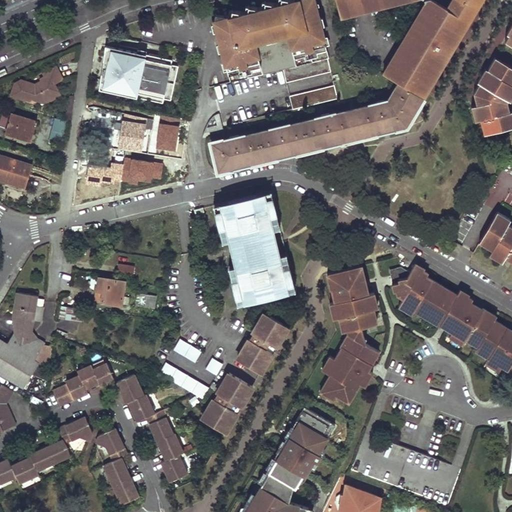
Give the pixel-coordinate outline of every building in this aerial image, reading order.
[(214,21),(230,82),(283,69),(328,58),(329,57),(314,0),(280,0),(280,3),(265,1),(263,8),(248,6),(247,12),(232,10),(231,16),(215,14),(214,21)] [(335,0),(341,19),(413,0),(423,0),(424,2),(381,73),(398,82),(424,97),(446,59),(444,58),(451,46),(453,47),(481,0),(335,0)] [(107,45),(98,88),(161,104),(170,60),(107,45)] [(511,122),(511,118),(511,117),(511,110),(509,112),(507,102),(508,100),(510,101),(511,97),(511,94),(509,92),(511,87),(511,67),(495,57),(488,70),(486,69),(478,82),(480,83),(474,93),(477,105),(471,106),(473,113),(478,111),(480,119),(484,134),(511,126),(511,122)] [(328,58),(283,69),(286,83),(331,72),(328,58)] [(32,99),(38,101),(43,103),(59,94),(54,84),(63,79),(56,67),(43,73),(45,76),(40,79),(42,81),(35,84),(22,80),(15,83),(11,96),(31,102),(32,99)] [(410,119),(424,97),(398,82),(387,99),(211,142),(218,171),(352,139),(352,136),(365,133),(365,136),(406,126),(405,121),(407,117),(410,119)] [(289,96),(293,109),(337,99),(334,85),(289,96)] [(0,126),(7,128),(6,133),(14,136),(15,132),(31,137),(36,121),(11,114),(4,111),(0,124),(0,126)] [(64,120),(42,116),(37,138),(60,143),(64,120)] [(145,124),(123,120),(119,146),(141,150),(145,124)] [(164,127),(155,126),(154,133),(181,136),(182,130),(177,129),(177,123),(165,122),(164,127)] [(15,132),(14,136),(30,140),(31,137),(15,132)] [(161,182),(164,161),(124,156),(121,177),(161,182)] [(32,165),(6,157),(5,160),(0,158),(0,176),(9,179),(8,183),(25,188),(32,165)] [(271,190),(256,194),(258,202),(273,199),(271,190)] [(256,194),(228,201),(230,209),(215,213),(218,227),(226,225),(229,239),(237,237),(243,264),(236,266),(239,280),(243,294),(244,302),(288,292),(286,284),(293,282),(290,268),(282,269),(279,256),(272,257),(265,230),(273,229),(269,214),(276,213),(273,199),(258,202),(256,194)] [(228,201),(213,205),(215,213),(230,209),(228,201)] [(205,217),(203,207),(193,209),(196,219),(205,217)] [(510,219),(497,212),(482,237),(489,242),(486,246),(492,249),(499,254),(496,258),(502,262),(505,257),(511,261),(511,226),(507,224),(510,219)] [(269,214),(273,229),(280,227),(276,213),(269,214)] [(222,241),(229,239),(226,225),(218,227),(222,241)] [(272,257),(279,256),(273,229),(265,230),(272,257)] [(237,237),(229,239),(236,266),(243,264),(237,237)] [(479,242),(486,246),(489,242),(482,237),(479,242)] [(496,258),(499,254),(492,249),(489,254),(496,258)] [(286,254),(279,256),(282,269),(290,268),(286,254)] [(118,265),(117,275),(132,277),(133,267),(118,265)] [(236,266),(228,268),(232,282),(239,280),(236,266)] [(335,359),(330,356),(326,362),(330,364),(325,371),(330,374),(322,388),(330,392),(328,396),(333,399),(336,394),(349,402),(354,393),(360,383),(361,384),(366,377),(369,379),(372,373),(368,370),(374,358),(371,357),(375,349),(361,340),(363,336),(361,326),(373,323),(371,315),(375,314),(374,308),(372,300),(375,299),(374,293),(368,294),(361,266),(331,273),(333,281),(329,282),(331,288),(332,288),(335,302),(331,303),(332,310),(335,309),(337,317),(339,317),(343,331),(347,329),(348,333),(341,346),(342,347),(338,353),(335,359)] [(495,363),(493,367),(499,370),(501,365),(511,371),(511,330),(498,322),(494,320),(496,316),(483,308),(482,309),(476,306),(470,302),(472,300),(467,297),(459,292),(457,295),(426,276),(427,273),(423,270),(414,266),(407,277),(404,275),(391,279),(394,291),(396,291),(398,295),(403,298),(399,306),(405,309),(407,306),(414,311),(414,310),(420,313),(422,310),(429,314),(436,319),(434,322),(440,325),(440,324),(453,331),(450,336),(455,339),(457,336),(464,341),(465,339),(471,342),(473,339),(480,343),(478,346),(478,347),(485,351),(483,354),(488,358),(488,359),(495,363)] [(125,281),(99,277),(96,290),(102,291),(101,301),(128,306),(129,297),(123,297),(125,281)] [(288,292),(295,290),(293,282),(286,284),(288,292)] [(17,318),(33,321),(37,295),(17,292),(15,308),(18,309),(17,318)] [(137,293),(135,305),(155,308),(156,296),(137,293)] [(243,294),(235,296),(237,304),(244,302),(243,294)] [(61,304),(59,316),(78,319),(80,307),(61,304)] [(19,327),(37,337),(31,331),(33,321),(17,318),(18,309),(15,308),(13,318),(15,333),(19,327)] [(288,326),(265,313),(253,333),(253,334),(250,339),(249,339),(237,359),(260,373),(268,360),(265,358),(269,351),(265,348),(268,343),(273,345),(277,338),(280,340),(288,326)] [(0,374),(24,388),(39,362),(35,360),(45,343),(37,337),(19,327),(15,333),(8,344),(0,338),(0,374)] [(265,358),(268,360),(280,340),(277,338),(273,345),(268,343),(265,348),(269,351),(265,358)] [(201,352),(180,339),(174,350),(195,362),(201,352)] [(206,369),(217,375),(223,364),(212,358),(206,369)] [(159,374),(203,399),(209,388),(166,362),(159,374)] [(67,384),(53,390),(60,405),(87,393),(86,388),(99,382),(101,386),(115,380),(106,363),(93,369),(91,365),(77,371),(79,375),(65,381),(67,384)] [(252,386),(229,372),(217,393),(218,393),(215,399),(214,398),(201,419),(224,433),(232,420),(229,418),(234,410),(230,408),(233,402),(237,405),(242,397),(244,399),(252,386)] [(126,403),(128,402),(137,421),(146,417),(165,460),(161,462),(166,474),(170,482),(187,474),(178,454),(183,452),(164,409),(155,413),(146,394),(144,395),(134,374),(117,382),(126,403)] [(218,385),(212,382),(209,388),(215,391),(218,385)] [(6,403),(14,391),(2,384),(0,387),(0,432),(16,425),(6,403)] [(229,418),(232,420),(244,399),(242,397),(237,405),(233,402),(230,408),(234,410),(229,418)] [(294,496),(335,419),(303,402),(243,511),(305,511),(310,504),(294,496)] [(30,457),(11,465),(8,459),(0,462),(0,482),(16,476),(19,483),(39,474),(37,470),(70,455),(65,443),(79,436),(90,440),(92,433),(85,416),(58,429),(63,439),(29,454),(30,457)] [(115,428),(98,435),(96,442),(106,445),(113,461),(103,465),(112,484),(121,504),(139,496),(135,489),(129,476),(121,457),(127,454),(115,428)] [(377,511),(380,497),(346,484),(344,493),(346,494),(343,509),(342,509),(341,511),(377,511)]
